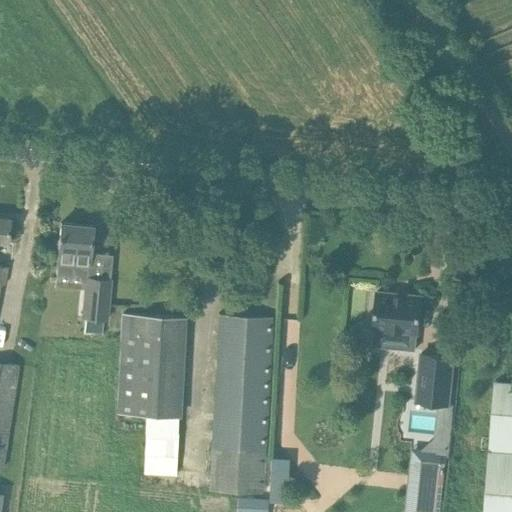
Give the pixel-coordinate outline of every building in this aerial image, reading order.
[(9,218),(0,216),(0,241),(7,242),(9,218)] [(93,225),(61,222),(56,270),(88,273),(93,225)] [(110,279),(86,277),(82,316),(106,319),(110,279)] [(374,328),(373,345),(415,349),(417,332),(418,332),(422,295),(377,291),(373,328),(374,328)] [(0,301),(0,325),(12,326),(14,302),(0,301)] [(123,313),(122,334),(182,338),(183,316),(123,313)] [(271,316),(219,313),(209,489),(262,492),(271,316)] [(455,353),(420,350),(415,401),(450,404),(455,353)] [(19,364),(0,360),(0,467),(3,468),(19,364)] [(511,511),(511,380),(494,379),(484,511),(511,511)] [(411,448),(409,473),(442,476),(444,451),(448,452),(449,440),(432,438),(421,449),(411,448)] [(237,496),(235,511),(266,511),(268,498),(237,496)]
